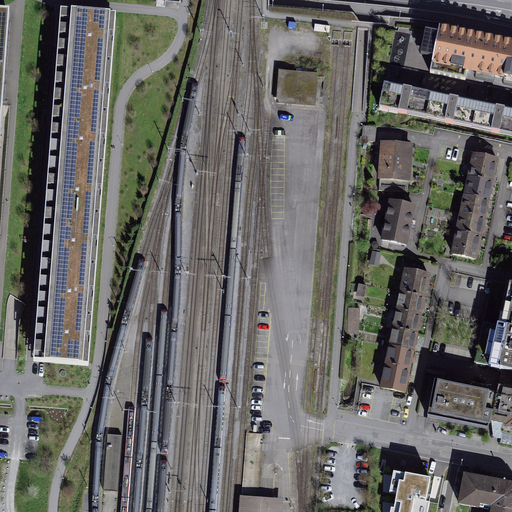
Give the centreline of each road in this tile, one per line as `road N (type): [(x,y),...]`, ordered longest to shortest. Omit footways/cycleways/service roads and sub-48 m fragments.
road 1 (residential): [(446,263),(407,445)]
road 2 (residential): [(510,156),(435,143),(414,249)]
